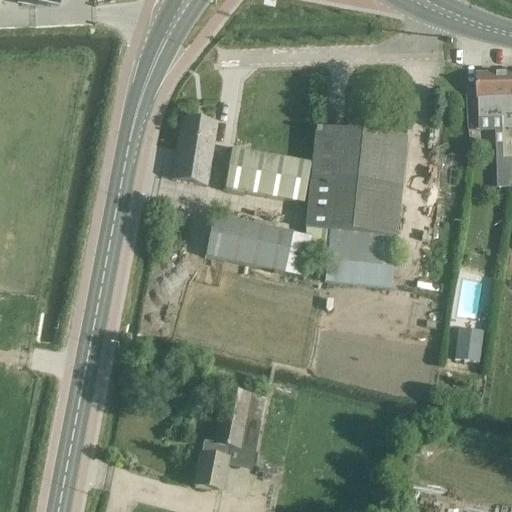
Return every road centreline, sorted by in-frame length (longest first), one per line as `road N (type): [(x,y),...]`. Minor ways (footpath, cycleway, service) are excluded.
road 1 (secondary): [(64,511),(139,90)]
road 2 (unclassified): [(236,56),(388,50),(441,16)]
